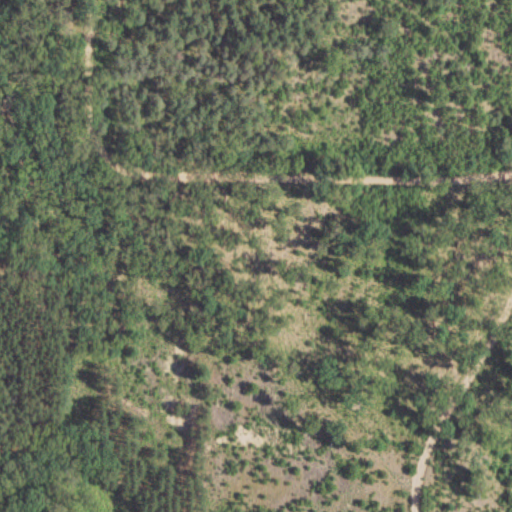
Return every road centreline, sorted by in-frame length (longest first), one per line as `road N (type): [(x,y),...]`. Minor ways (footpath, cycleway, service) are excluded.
road 1 (residential): [(86,129),(115,159),(152,169),(511,169)]
road 2 (residential): [(82,0),(86,129)]
